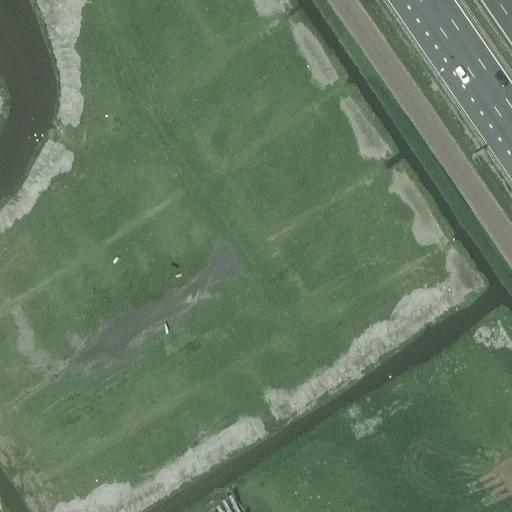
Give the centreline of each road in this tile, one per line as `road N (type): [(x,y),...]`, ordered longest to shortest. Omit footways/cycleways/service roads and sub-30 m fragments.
road 1 (tertiary): [(511,247),(343,0)]
road 2 (motorway): [(429,0),(511,119)]
